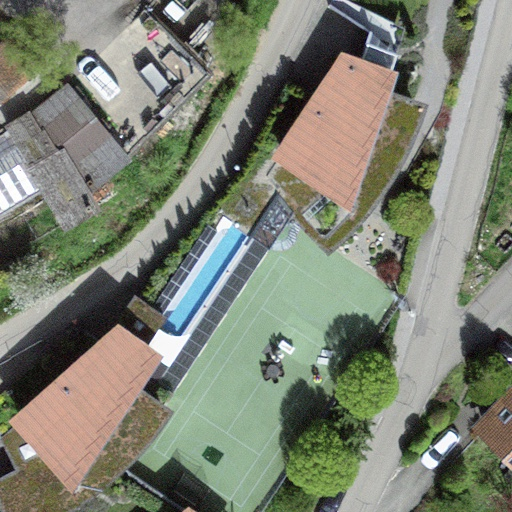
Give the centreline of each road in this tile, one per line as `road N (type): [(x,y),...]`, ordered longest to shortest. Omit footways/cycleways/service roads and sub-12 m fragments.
road 1 (residential): [(298,0),(240,117),(169,220),(130,260),(0,344)]
road 2 (residential): [(422,363),(511,21)]
road 3 (residential): [(422,363),(350,511)]
road 4 (residential): [(511,274),(422,363)]
